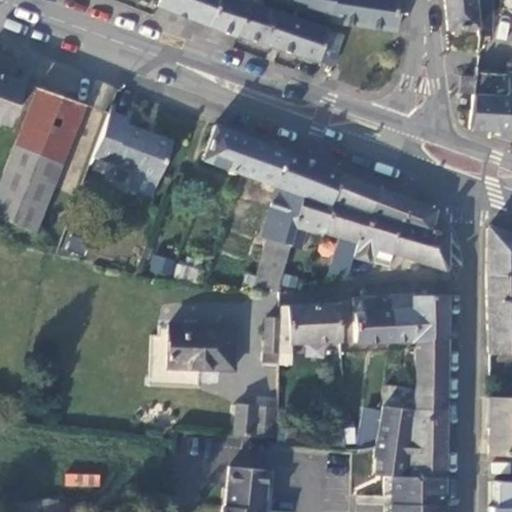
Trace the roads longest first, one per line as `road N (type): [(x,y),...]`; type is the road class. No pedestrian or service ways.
road 1 (secondary): [(465,193),(463,511)]
road 2 (unknown): [(465,276),(162,320)]
road 3 (secondary): [(411,126),(125,43)]
road 4 (secondary): [(125,43),(215,94),(379,156)]
road 5 (secondary): [(0,0),(125,43)]
road 6 (unclassified): [(421,0),(424,87),(411,126)]
